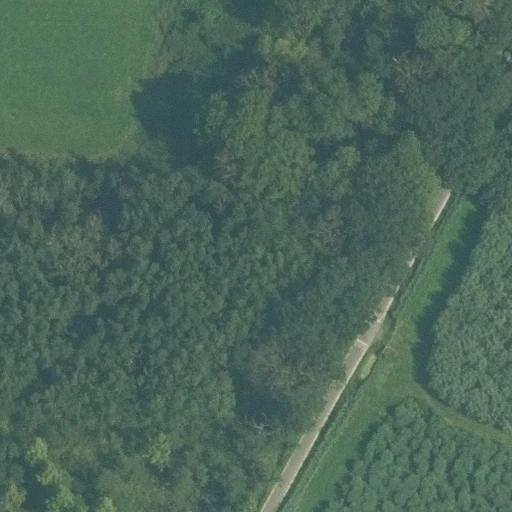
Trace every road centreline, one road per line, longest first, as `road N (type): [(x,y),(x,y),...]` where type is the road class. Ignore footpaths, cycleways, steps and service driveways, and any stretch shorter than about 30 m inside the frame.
road 1 (unclassified): [(267,511),(511,61)]
road 2 (track): [(511,443),(443,406),(391,342),(368,329)]
